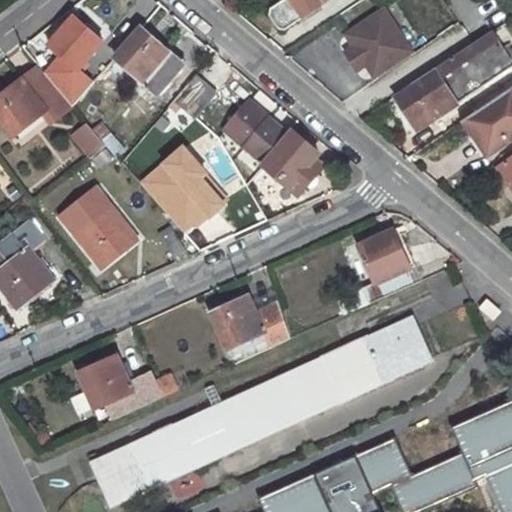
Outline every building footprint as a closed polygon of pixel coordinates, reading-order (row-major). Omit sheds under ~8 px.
[(323,5),(319,0),(284,0),(271,8),(270,16),(279,29),(285,30),(323,5)] [(384,11),(347,35),(355,47),(367,65),(374,77),(412,53),(384,11)] [(141,29),(116,58),(159,95),(183,66),(141,29)] [(494,32),(396,96),(418,130),(511,66),(511,57),(511,58),(494,32)] [(367,65),(355,47),(346,53),(357,71),(367,65)] [(22,80),(0,97),(0,117),(15,136),(46,112),(53,122),(73,106),(40,69),(23,82),(22,80)] [(197,77),(176,101),(196,119),(217,94),(197,77)] [(511,90),(466,121),(489,155),(511,138),(511,90)] [(323,168),(314,160),(319,155),(294,133),(290,138),(250,104),(227,131),(267,165),(264,168),(298,197),(323,168)] [(87,123),(71,135),(91,158),(107,145),(87,123)] [(106,149),(93,160),(99,169),(114,158),(106,149)] [(511,160),(499,169),(511,187),(511,160)] [(113,209),(76,238),(101,269),(138,240),(113,209)] [(39,219),(32,224),(45,241),(53,235),(39,219)] [(54,279),(31,252),(45,241),(32,224),(30,222),(0,245),(0,253),(9,264),(0,271),(0,288),(16,309),(54,279)] [(170,226),(159,235),(173,256),(185,249),(170,226)] [(346,316),(422,282),(398,228),(358,246),(375,285),(339,301),(346,316)] [(0,253),(0,271),(9,264),(0,253)] [(250,297),(212,315),(229,349),(264,332),(272,349),(291,341),(279,305),(257,315),(250,297)] [(413,318),(405,321),(416,342),(423,339),(413,318)] [(405,321),(93,463),(112,506),(433,359),(423,339),(416,342),(405,321)] [(118,357),(81,374),(97,409),(133,392),(141,409),(164,399),(156,382),(152,374),(130,384),(118,357)] [(170,376),(156,382),(164,399),(177,393),(170,376)] [(399,511),(408,511),(485,477),(511,465),(511,400),(450,428),(462,454),(412,477),(394,439),(257,500),(262,511),(382,511),(374,494),(388,488),(399,511)] [(511,511),(511,465),(485,477),(486,480),(501,511),(511,511)]
